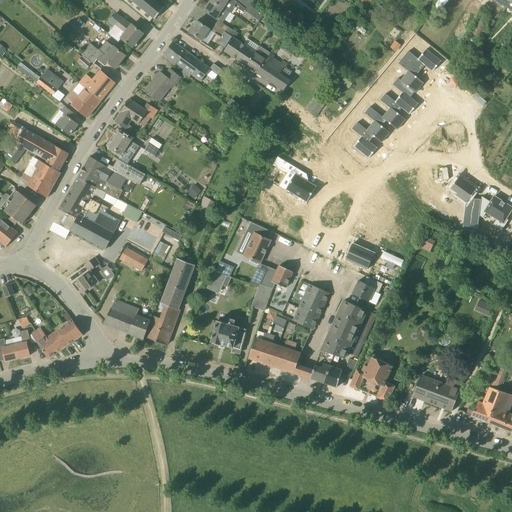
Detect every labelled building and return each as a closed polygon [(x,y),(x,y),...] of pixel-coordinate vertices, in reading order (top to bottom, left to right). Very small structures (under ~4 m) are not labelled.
[(154,17),(156,19),(165,7),(156,0),(123,0),(150,22),(154,17)] [(218,21),(215,26),(224,32),(228,27),(223,23),(229,13),(211,0),(204,11),(218,21)] [(210,0),(211,0),(229,13),(230,13),(231,14),(236,7),(243,12),(244,11),(259,21),(264,15),(250,6),(243,0),(210,0)] [(358,0),(357,2),(366,9),(371,2),(372,0),(358,0)] [(474,11),(477,0),(466,0),(464,7),(474,11)] [(511,0),(493,0),(511,11),(511,0)] [(479,37),(489,19),(481,14),(470,33),(479,37)] [(131,25),(121,17),(114,26),(120,31),(122,29),(126,32),(121,38),(133,48),(143,34),(132,25),(131,25)] [(190,32),(202,40),(202,41),(208,32),(210,29),(197,21),(190,32)] [(265,26),(270,30),(274,25),(268,21),(265,26)] [(215,26),(211,31),(221,38),(224,32),(215,26)] [(228,27),(224,32),(232,37),(236,32),(228,27)] [(224,49),(232,37),(224,32),(221,38),(217,44),(224,49)] [(224,51),(246,66),(255,53),(232,39),(231,41),(224,51)] [(173,42),(162,56),(175,66),(176,64),(184,70),(181,73),(189,78),(191,75),(202,82),(210,69),(173,42)] [(107,56),(91,43),(82,54),(102,70),(108,62),(116,69),(126,56),(114,47),(107,56)] [(410,45),(405,52),(422,66),(427,60),(435,66),(435,67),(444,56),(444,55),(444,56),(429,44),(429,43),(420,54),(410,45)] [(271,53),(262,47),(248,67),(259,75),(273,56),(271,54),(271,53)] [(405,52),(400,59),(410,67),(402,76),(417,88),(416,89),(417,89),(426,79),(418,72),(422,66),(405,52)] [(275,57),(273,56),(259,75),(284,91),(291,80),(280,72),(286,64),(282,62),(281,63),(274,58),(275,57)] [(77,62),(86,70),(91,65),(82,57),(77,62)] [(17,68),(36,82),(39,77),(21,63),(17,68)] [(210,69),(219,74),(222,68),(213,64),(210,69)] [(52,95),(58,88),(63,81),(47,69),(42,76),(41,75),(39,77),(36,82),(35,82),(52,95)] [(181,78),(170,70),(165,76),(160,72),(146,91),(159,101),(174,84),(175,85),(181,78)] [(89,82),(85,87),(102,101),(115,84),(100,71),(89,82)] [(399,74),(394,81),(404,89),(397,99),(396,99),(404,105),(411,111),(411,112),(417,105),(420,102),(420,100),(412,94),(417,88),(402,76),(399,74)] [(102,101),(85,87),(78,95),(73,91),(66,98),(71,102),(72,103),(71,105),(85,116),(88,118),(102,101)] [(386,90),(381,97),(391,105),(383,115),(387,118),(387,119),(399,128),(407,117),(399,111),(403,105),(396,99),(397,99),(386,90)] [(2,98),(0,100),(0,105),(8,111),(13,106),(2,98)] [(129,99),(115,122),(130,132),(133,128),(129,126),(133,120),(138,123),(139,124),(145,114),(153,119),(158,110),(147,103),(144,109),(129,99)] [(316,116),(324,106),(315,99),(307,109),(316,116)] [(232,100),(228,105),(234,109),(237,104),(232,100)] [(370,104),(364,111),(375,119),(367,129),(374,135),(382,142),(391,131),(383,124),(387,118),(383,115),(370,104)] [(70,135),(78,125),(71,119),(75,114),(65,106),(61,111),(60,110),(52,121),(70,135)] [(228,113),(225,123),(232,125),(235,116),(228,113)] [(357,120),(351,127),(362,135),(357,140),(353,146),(354,146),(369,158),(378,147),(377,147),(370,141),(374,135),(367,129),(363,126),(357,120)] [(47,162),(46,164),(59,171),(69,154),(26,129),(20,140),(17,145),(26,150),(47,162)] [(135,153),(140,146),(119,133),(110,147),(122,154),(130,160),(135,153)] [(151,138),(148,143),(159,149),(162,145),(151,138)] [(19,140),(11,151),(20,158),(26,150),(17,145),(20,140),(19,140)] [(154,156),(159,149),(148,143),(144,150),(154,156)] [(78,179),(106,193),(106,194),(117,200),(120,194),(129,180),(140,185),(146,174),(118,159),(114,167),(109,165),(108,168),(105,167),(105,165),(90,157),(78,178),(78,179)] [(59,171),(46,164),(41,160),(37,170),(30,184),(28,187),(47,198),(61,173),(59,172),(59,171)] [(459,177),(451,188),(457,193),(456,195),(466,202),(463,226),(478,228),(479,216),(481,200),(473,199),(471,197),(477,189),(459,177)] [(106,193),(78,179),(60,209),(59,210),(60,210),(54,222),(71,231),(106,250),(121,223),(105,214),(108,208),(92,199),(95,195),(103,199),(106,194),(106,193)] [(234,192),(243,197),(248,188),(238,184),(234,192)] [(194,185),(187,193),(194,199),(201,191),(194,185)] [(297,185),(291,195),(306,203),(312,193),(297,185)] [(384,188),(374,201),(386,210),(383,215),(396,224),(403,214),(395,209),(401,201),(384,188)] [(36,206),(17,190),(11,197),(6,192),(3,195),(29,215),(36,206)] [(22,224),(29,215),(3,195),(1,198),(5,202),(0,207),(0,208),(10,216),(8,219),(16,225),(18,221),(22,224)] [(481,200),(479,216),(483,218),(486,213),(496,219),(492,226),(501,231),(508,220),(506,219),(511,209),(511,207),(494,196),(490,202),(481,197),(481,200)] [(206,198),(201,209),(209,213),(214,202),(206,198)] [(278,199),(272,213),(279,217),(275,226),(297,237),(304,223),(289,216),(294,207),(278,199)] [(0,242),(6,247),(18,233),(0,218),(0,242)] [(239,228),(246,231),(250,220),(242,218),(239,228)] [(254,233),(244,255),(250,259),(249,261),(257,265),(258,263),(260,263),(271,241),(269,240),(272,232),(251,222),(247,230),(254,233)] [(182,236),(165,227),(162,232),(180,241),(182,236)] [(424,235),(420,244),(431,249),(435,241),(424,235)] [(353,243),(346,260),(368,269),(375,253),(353,243)] [(159,264),(168,246),(164,244),(154,262),(159,264)] [(130,265),(137,253),(126,246),(118,258),(130,265)] [(382,252),(379,259),(399,268),(402,261),(382,252)] [(140,255),(134,267),(142,271),(148,260),(140,255)] [(98,266),(99,265),(101,264),(96,257),(86,264),(90,271),(77,280),(85,291),(105,277),(98,266)] [(161,302),(166,305),(179,309),(196,266),(193,264),(194,263),(194,261),(193,260),(192,258),(190,258),(188,259),(187,260),(187,262),(177,259),(161,302)] [(216,270),(230,277),(234,268),(220,261),(216,270)] [(269,267),(260,285),(261,286),(273,289),(275,284),(285,288),(293,272),(279,266),(277,271),(269,267)] [(225,276),(214,273),(208,286),(218,291),(225,276)] [(374,291),(379,294),(383,284),(367,276),(364,283),(359,281),(352,294),(369,302),(374,291)] [(6,298),(15,295),(10,284),(2,287),(6,298)] [(29,284),(22,289),(25,293),(32,288),(29,284)] [(324,305),(329,293),(310,285),(305,297),(324,305)] [(273,289),(261,286),(258,294),(270,298),(273,289)] [(318,317),(324,305),(305,297),(299,309),(318,317)] [(144,339),(151,321),(123,310),(125,304),(114,299),(104,323),(121,330),(129,333),(130,334),(130,333),(143,339),(144,339)] [(334,355),(345,359),(367,311),(345,300),(322,350),(334,356),(334,355)] [(488,303),(483,313),(489,316),(493,306),(488,303)] [(167,345),(180,310),(179,309),(166,305),(164,309),(161,319),(154,316),(146,338),(167,345)] [(313,329),(318,317),(299,309),(294,321),(313,329)] [(372,313),(353,355),(358,357),(377,315),(372,313)] [(27,326),(29,329),(32,327),(26,317),(18,320),(23,329),(26,327),(27,326)] [(278,317),(276,323),(284,327),(287,320),(278,317)] [(233,326),(235,321),(228,319),(227,323),(217,321),(211,342),(221,345),(233,348),(232,352),(240,354),(247,330),(239,328),(239,327),(233,326)] [(65,347),(80,337),(81,336),(82,333),(72,320),(53,334),(65,347)] [(48,337),(41,328),(31,335),(49,359),(65,347),(53,334),(48,337)] [(18,359),(30,356),(28,345),(31,345),(29,336),(27,330),(20,332),(22,337),(14,339),(15,344),(18,359)] [(262,362),(271,335),(265,332),(265,333),(258,331),(256,339),(255,339),(249,358),(262,362)] [(275,335),(271,334),(271,335),(262,362),(275,367),(282,346),(273,343),(275,335)] [(5,339),(0,340),(0,350),(3,350),(6,362),(18,359),(15,344),(6,347),(5,339)] [(275,367),(289,371),(295,351),(294,351),(297,343),(287,339),(285,347),(282,346),(275,367)] [(310,378),(324,383),(330,366),(331,365),(334,356),(322,350),(319,356),(325,358),(322,368),(315,365),(313,371),(311,378),(310,378)] [(301,354),(295,351),(289,371),(301,376),(310,378),(311,378),(313,371),(304,368),(297,365),(301,354)] [(388,402),(395,387),(387,384),(385,390),(382,389),(392,367),(372,358),(368,368),(364,366),(361,373),(357,371),(350,386),(358,390),(364,377),(382,386),(377,398),(388,402)] [(331,365),(330,366),(324,383),(337,387),(342,373),(351,376),(357,361),(350,359),(346,368),(343,368),(343,369),(331,365)] [(414,366),(411,373),(418,376),(421,369),(414,366)] [(500,397),(503,391),(500,390),(508,371),(497,366),(483,402),(478,400),(475,407),(471,416),(489,424),(496,408),(493,407),(497,397),(500,397)] [(452,411),(461,389),(445,383),(432,378),(420,373),(412,396),(452,411)] [(511,414),(503,411),(510,394),(503,391),(500,397),(497,397),(493,407),(496,408),(489,424),(511,432),(511,414)]
